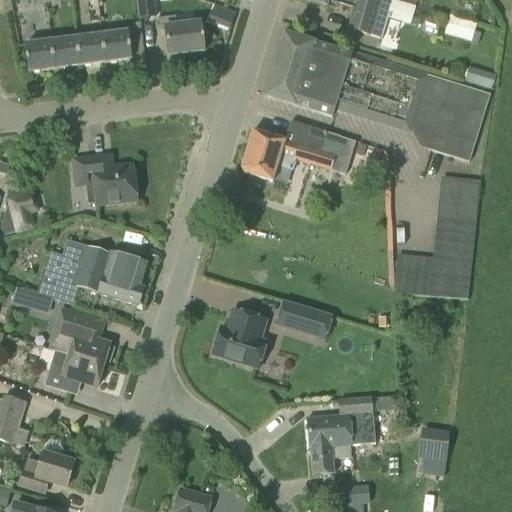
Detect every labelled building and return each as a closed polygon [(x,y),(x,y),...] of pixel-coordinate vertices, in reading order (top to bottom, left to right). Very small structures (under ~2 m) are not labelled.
[(45,4),(44,0),(12,0),(13,9),(43,6),(43,5),(45,4)] [(135,0),(138,21),(156,19),(153,0),(135,0)] [(392,1),(392,0),(299,0),(325,8),(327,2),(352,9),(346,31),(380,41),(388,14),(404,18),(408,5),(392,1)] [(213,4),(207,19),(229,29),(236,12),(213,4)] [(450,16),(444,36),(471,43),(476,24),(450,16)] [(175,28),(174,20),(155,22),(156,32),(165,30),(168,58),(203,53),(201,37),(204,36),(206,34),(205,27),(203,25),(200,25),(175,28)] [(103,37),(106,65),(132,61),(129,34),(103,37)] [(350,56),(335,52),(284,36),(265,98),(332,119),(337,102),(413,126),(428,152),(469,165),(490,98),(351,54),(350,56)] [(80,68),(106,65),(103,37),(76,40),(80,68)] [(53,71),(80,68),(76,40),(50,44),(53,71)] [(27,74),(53,71),(50,44),(23,47),(27,74)] [(356,143),(306,129),(290,124),(284,143),(253,133),(241,170),(243,175),(272,184),(277,168),(293,173),(296,162),(330,173),(331,169),(346,174),(356,143)] [(363,159),(366,149),(357,146),(354,156),(363,159)] [(378,164),(381,153),(373,151),(370,161),(378,164)] [(76,188),(85,187),(88,207),(96,206),(96,208),(136,203),(132,169),(114,171),(112,158),(73,163),(76,188)] [(10,167),(0,164),(0,178),(6,180),(10,167)] [(467,302),(480,183),(441,179),(432,260),(396,256),(394,281),(394,296),(467,302)] [(333,183),(306,190),(313,217),(340,210),(333,183)] [(0,238),(15,234),(7,208),(0,231),(0,238)] [(110,256),(67,243),(63,258),(50,255),(39,294),(74,305),(78,289),(99,295),(98,296),(137,308),(143,290),(139,289),(146,266),(111,255),(110,256)] [(15,288),(11,303),(48,314),(52,299),(15,288)] [(323,341),(330,318),(284,305),(277,328),(323,341)] [(54,353),(103,368),(104,364),(109,365),(114,350),(109,348),(110,346),(99,343),(105,323),(60,310),(48,351),(54,353)] [(259,342),(265,323),(233,313),(227,332),(220,330),(212,357),(258,371),(266,344),(259,342)] [(96,390),(103,368),(54,353),(44,388),(77,398),(81,385),(96,390)] [(137,355),(123,357),(124,372),(139,370),(137,355)] [(26,405),(3,398),(2,402),(0,401),(0,443),(13,447),(18,431),(26,405)] [(396,398),(374,400),(375,414),(397,412),(396,398)] [(338,417),(305,420),(308,452),(350,448),(375,446),(371,399),(337,402),(338,417)] [(421,431),(417,461),(445,464),(449,435),(421,431)] [(66,490),(74,464),(60,460),(62,452),(60,444),(52,442),(46,447),(41,465),(25,460),(17,488),(41,495),(45,483),(66,490)] [(350,448),(308,452),(311,478),(334,476),(333,462),(351,460),(350,448)] [(360,488),(337,490),(338,508),(345,508),(362,506),(360,488)] [(0,509),(5,511),(11,493),(0,489),(0,509)] [(207,511),(211,500),(180,490),(172,511),(207,511)]
